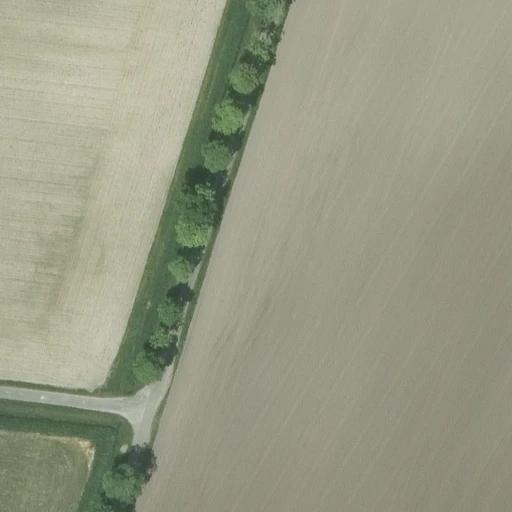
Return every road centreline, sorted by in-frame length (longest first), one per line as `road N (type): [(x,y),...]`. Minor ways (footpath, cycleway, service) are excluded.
road 1 (unclassified): [(274,0),(145,411)]
road 2 (unclassified): [(0,394),(145,411)]
